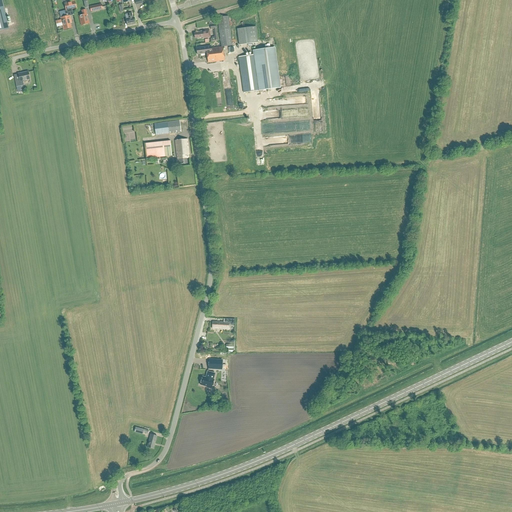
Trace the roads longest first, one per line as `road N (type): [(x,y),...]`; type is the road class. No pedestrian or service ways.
road 1 (tertiary): [(116,485),(164,451),(210,280),(177,21)]
road 2 (secondary): [(121,502),(261,459),(511,341)]
road 3 (unclassified): [(0,62),(177,21)]
